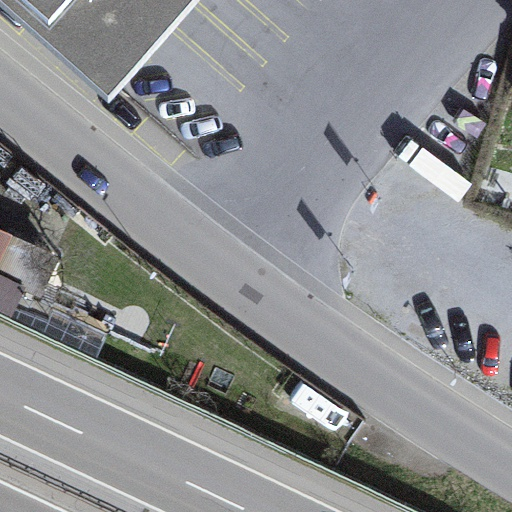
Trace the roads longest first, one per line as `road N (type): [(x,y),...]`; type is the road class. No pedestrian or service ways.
road 1 (unclassified): [(244,284),(484,0)]
road 2 (residential): [(511,461),(244,284)]
road 3 (residential): [(244,284),(0,89)]
road 4 (motorway): [(253,511),(0,393)]
